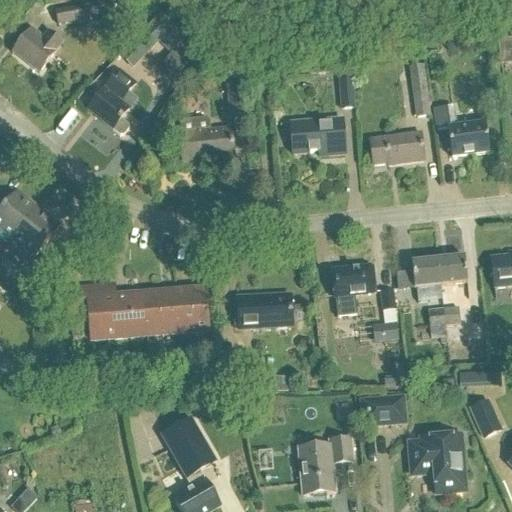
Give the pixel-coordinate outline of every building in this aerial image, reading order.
[(122,6),(100,7),(102,22),(115,20),(136,40),(148,30),(122,6)] [(86,7),(56,11),(59,29),(88,23),(86,7)] [(131,48),(130,48),(131,49),(141,58),(141,59),(143,60),(174,30),(161,17),(131,48)] [(47,34),(41,41),(33,34),(13,58),(40,80),(56,60),(54,58),(63,47),(47,34)] [(172,56),(160,71),(166,76),(178,60),(172,56)] [(312,66),(313,76),(329,75),(328,65),(312,66)] [(409,71),(415,121),(430,119),(424,69),(409,71)] [(119,72),(86,114),(112,135),(113,134),(119,139),(123,139),(129,132),(128,127),(123,124),(122,123),(131,112),(137,104),(129,97),(137,86),(119,72)] [(236,72),(228,73),(229,81),(237,80),(236,72)] [(353,82),(338,84),(340,113),(355,112),(353,82)] [(226,87),(228,117),(243,116),(241,86),(226,87)] [(452,132),(449,111),(435,112),(438,134),(449,133),(453,162),(491,158),(487,128),(452,132)] [(253,118),(244,118),(245,130),(254,129),(253,118)] [(180,124),(182,141),(181,141),(184,169),(234,163),(231,136),(211,138),(209,124),(206,121),(180,124)] [(317,156),(317,161),(346,159),(343,122),(290,126),(292,158),(317,156)] [(426,170),(423,141),(371,146),(374,173),(388,171),(388,174),(426,170)] [(0,235),(12,246),(38,214),(16,197),(9,207),(0,199),(0,235)] [(12,246),(6,253),(15,261),(21,253),(34,264),(60,231),(38,214),(12,246)] [(491,295),(511,292),(511,263),(488,266),(491,295)] [(438,266),(441,292),(466,290),(463,264),(438,266)] [(415,295),(441,292),(438,266),(412,269),(415,295)] [(47,269),(29,293),(43,302),(61,281),(47,269)] [(357,320),(355,301),(375,299),(373,273),(332,277),(335,303),(337,322),(357,320)] [(91,347),(147,342),(143,300),(114,303),(113,291),(65,295),(67,320),(89,318),(91,347)] [(392,293),(380,295),(382,315),(395,313),(392,293)] [(143,300),(147,342),(208,337),(205,295),(143,300)] [(239,336),(292,333),(291,302),(238,304),(239,336)] [(459,311),(443,313),(444,329),(460,327),(459,311)] [(429,314),(430,331),(444,329),(443,313),(429,314)] [(383,328),(371,330),(374,347),(398,344),(396,327),(383,328)] [(444,329),(430,331),(432,342),(440,341),(445,340),(444,329)] [(223,363),(223,390),(254,388),(253,362),(223,363)] [(459,377),(460,391),(501,389),(500,375),(459,377)] [(262,381),(262,396),(275,396),(275,381),(262,381)] [(403,385),(385,386),(385,393),(404,393),(403,385)] [(399,430),(397,403),(367,406),(370,433),(399,430)] [(485,444),(501,436),(488,407),(471,414),(485,444)] [(215,469),(189,426),(160,443),(191,496),(172,507),(175,511),(218,511),(199,478),(215,469)] [(59,431),(50,434),(53,443),(62,440),(59,431)] [(420,447),(415,448),(416,457),(414,457),(409,463),(410,477),(417,482),(434,481),(436,501),(463,499),(462,486),(466,485),(462,441),(420,445),(420,447)] [(352,468),(349,443),(329,445),(330,452),(297,455),(302,502),(334,499),(331,470),(352,468)] [(28,493),(20,501),(28,510),(29,511),(38,502),(35,500),(28,493)]
